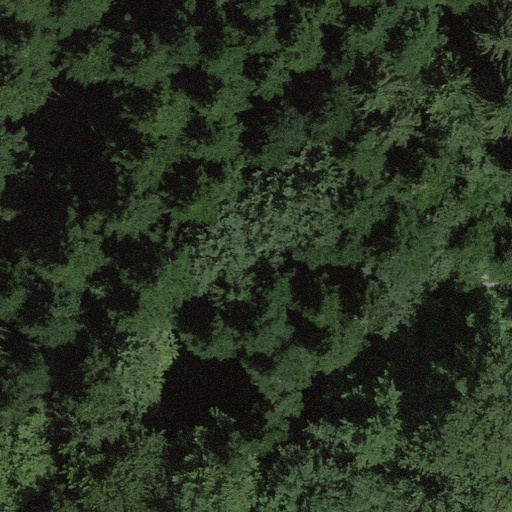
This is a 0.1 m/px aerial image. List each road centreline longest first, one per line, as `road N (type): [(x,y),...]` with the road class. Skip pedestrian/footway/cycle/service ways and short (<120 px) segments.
road 1 (track): [(155,511),(401,293),(511,271)]
road 2 (track): [(0,206),(122,110),(241,0)]
